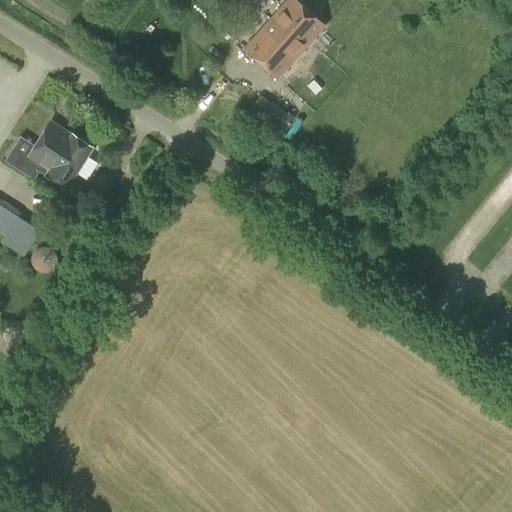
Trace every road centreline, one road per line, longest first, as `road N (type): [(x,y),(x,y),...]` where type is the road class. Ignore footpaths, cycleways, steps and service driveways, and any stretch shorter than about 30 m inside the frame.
road 1 (unclassified): [(511,362),(181,141)]
road 2 (unclassified): [(10,433),(74,299),(181,141)]
road 3 (unclassified): [(181,141),(0,29)]
